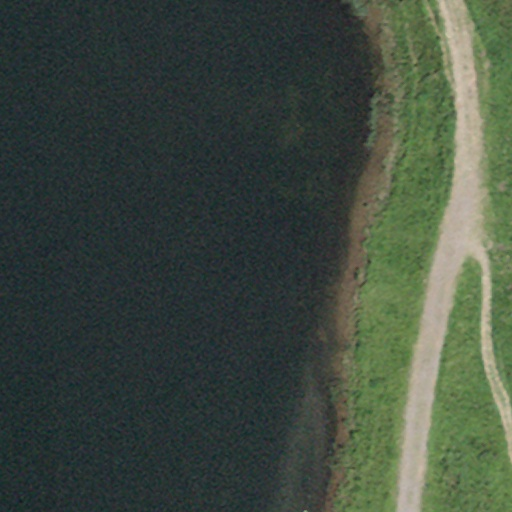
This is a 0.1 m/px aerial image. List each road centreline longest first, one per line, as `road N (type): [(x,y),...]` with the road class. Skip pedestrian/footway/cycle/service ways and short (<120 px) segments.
road 1 (track): [(462,227),(421,381),(405,511)]
road 2 (track): [(462,227),(474,124),(448,0)]
